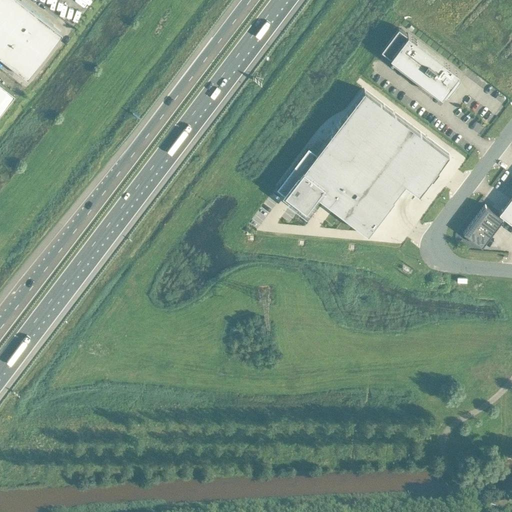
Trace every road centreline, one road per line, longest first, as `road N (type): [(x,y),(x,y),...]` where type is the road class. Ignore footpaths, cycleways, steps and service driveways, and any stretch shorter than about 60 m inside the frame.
road 1 (motorway): [(0,366),(279,0)]
road 2 (motorway): [(250,0),(0,328)]
road 3 (unclassified): [(511,271),(444,262),(432,245),(511,130)]
